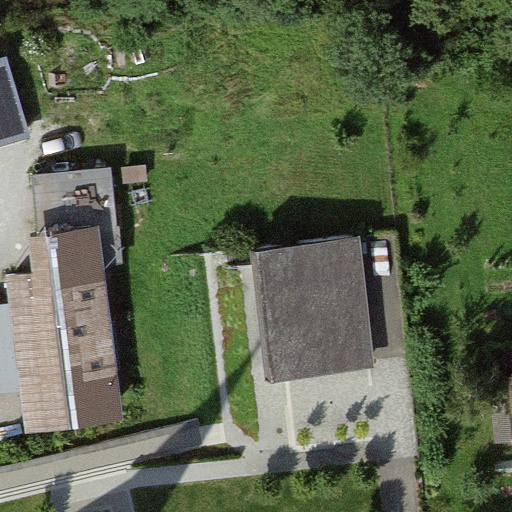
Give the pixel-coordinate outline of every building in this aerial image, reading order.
[(0,126),(23,120),(6,62),(0,63),(0,126)] [(50,181),(61,270),(97,266),(119,263),(107,173),(50,181)] [(358,239),(256,251),(271,378),(374,366),(358,239)] [(112,380),(97,266),(61,270),(18,276),(33,390),(112,380)] [(500,437),(511,436),(511,375),(493,378),(500,437)]
